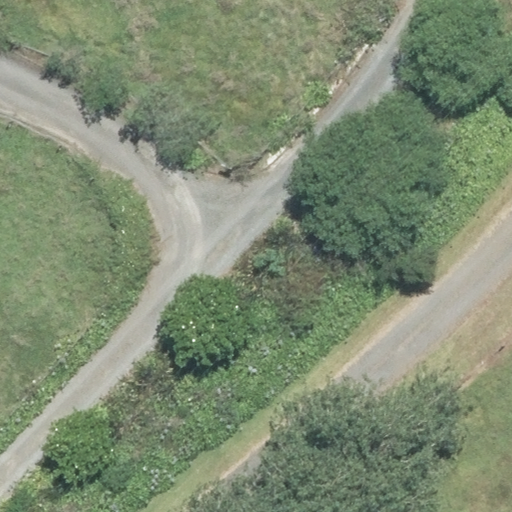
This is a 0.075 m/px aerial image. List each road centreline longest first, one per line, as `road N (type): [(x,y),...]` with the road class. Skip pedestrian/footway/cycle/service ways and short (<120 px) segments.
road 1 (track): [(0,473),(399,72),(422,0)]
road 2 (track): [(511,212),(205,511)]
road 3 (unknown): [(189,283),(51,164),(0,133)]
